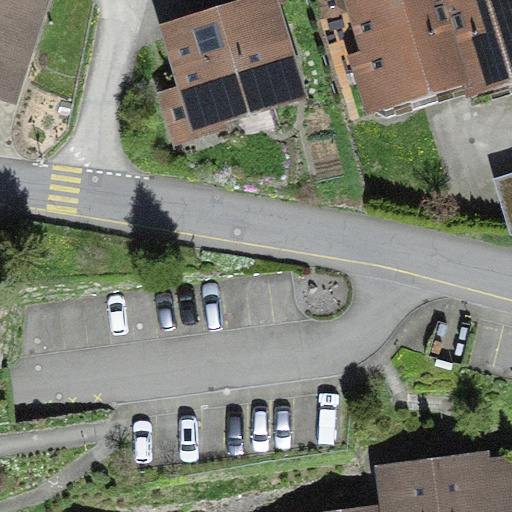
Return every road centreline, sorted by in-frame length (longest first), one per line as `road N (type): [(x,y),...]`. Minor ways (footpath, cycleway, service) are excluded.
road 1 (unclassified): [(87,197),(390,245),(511,282)]
road 2 (residential): [(118,0),(87,197)]
